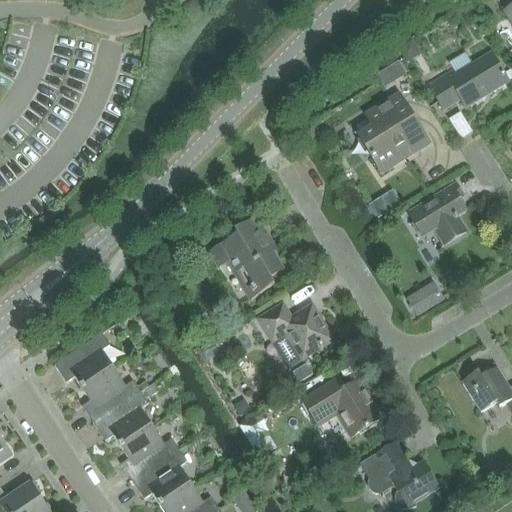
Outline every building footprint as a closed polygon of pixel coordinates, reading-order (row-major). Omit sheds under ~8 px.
[(511,27),(511,0),(506,0),(505,1),(509,7),(502,12),(511,27)] [(466,54),(449,64),(453,72),(456,75),(473,65),(466,54)] [(463,109),(505,83),(488,55),(473,65),(456,75),(447,81),(444,76),(427,87),(441,111),(458,101),(463,109)] [(396,151),(421,136),(397,97),(364,117),(371,129),(357,138),(379,173),(401,159),(396,151)] [(454,218),(464,212),(457,201),(461,198),(454,186),(406,214),(420,238),(434,230),(443,246),(464,233),(454,218)] [(267,279),(281,271),(266,247),(270,245),(254,219),(232,233),(235,238),(206,255),(215,269),(225,263),(248,301),(272,287),(267,279)] [(299,360),(330,341),(309,307),(289,320),(280,306),(256,321),(270,343),(283,334),(299,360)] [(82,391),(113,370),(102,353),(110,347),(102,336),(54,367),(66,385),(74,380),(82,391)] [(511,419),(511,387),(508,390),(495,369),(479,380),(475,374),(458,385),(478,415),(492,406),(495,410),(503,405),(511,419)] [(94,426),(141,394),(133,383),(125,388),(113,370),(82,391),(90,403),(82,408),(94,426)] [(350,438),(379,419),(357,383),(343,392),(335,380),(300,402),(315,426),(335,413),(350,438)] [(154,387),(145,393),(149,399),(158,393),(154,387)] [(121,450),(152,429),(141,411),(149,406),(141,394),(94,426),(105,443),(113,438),(121,450)] [(273,431),(261,414),(239,428),(261,464),(279,453),(267,434),(273,431)] [(133,484),(180,453),(172,441),(164,446),(152,429),(121,450),(129,461),(121,466),(133,484)] [(1,441),(0,441),(0,466),(13,458),(1,441)] [(397,445),(358,469),(358,470),(361,468),(369,481),(368,483),(368,485),(368,488),(369,490),(370,492),(372,494),(375,495),(378,496),(379,497),(395,487),(399,493),(397,495),(396,497),(395,499),(395,501),(396,504),(397,506),(399,508),(401,510),(403,511),(406,511),(409,510),(416,508),(415,505),(438,491),(440,494),(441,493),(423,465),(418,468),(413,471),(408,463),(397,445)] [(160,508),(191,487),(179,469),(187,464),(180,453),(133,484),(144,501),(152,496),(160,508)] [(0,489),(0,511),(26,511),(42,502),(39,497),(42,495),(33,482),(7,500),(0,490),(0,489)] [(216,511),(219,511),(211,499),(203,504),(191,487),(160,508),(162,511),(216,511)] [(244,494),(234,500),(239,507),(249,501),(244,494)] [(52,511),(48,505),(45,507),(42,502),(26,511),(52,511)]
